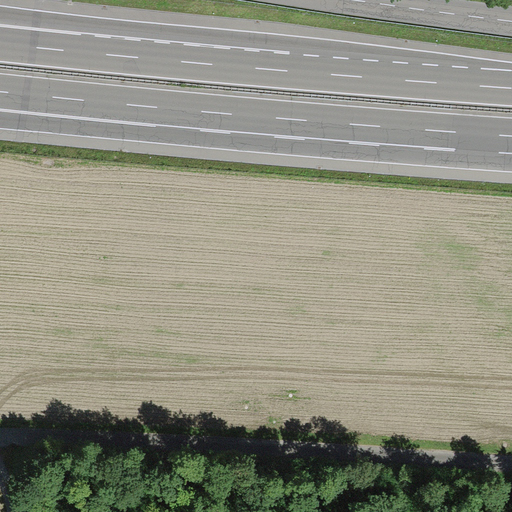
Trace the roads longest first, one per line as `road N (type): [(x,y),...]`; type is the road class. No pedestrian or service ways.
road 1 (track): [(511,460),(267,442),(0,437)]
road 2 (motorway): [(511,86),(79,49)]
road 3 (motorway): [(159,107),(511,135)]
road 4 (motorway): [(0,91),(159,107)]
road 5 (motorway): [(0,105),(159,107)]
